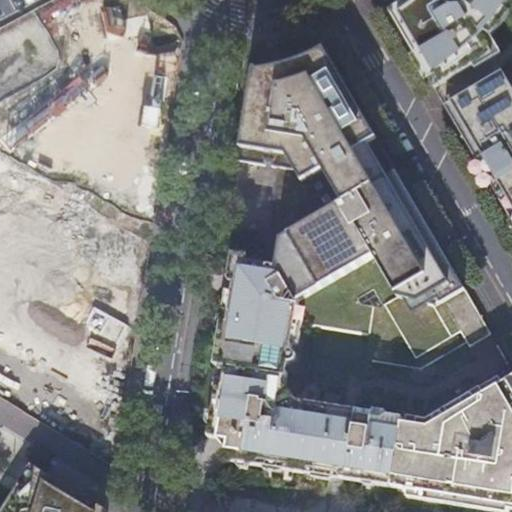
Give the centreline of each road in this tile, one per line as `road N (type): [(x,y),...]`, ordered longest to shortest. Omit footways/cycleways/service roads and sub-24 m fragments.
road 1 (residential): [(223,10),(144,511)]
road 2 (residential): [(511,292),(355,30),(319,9),(223,10)]
road 3 (unknown): [(511,356),(452,389),(413,396),(317,381)]
